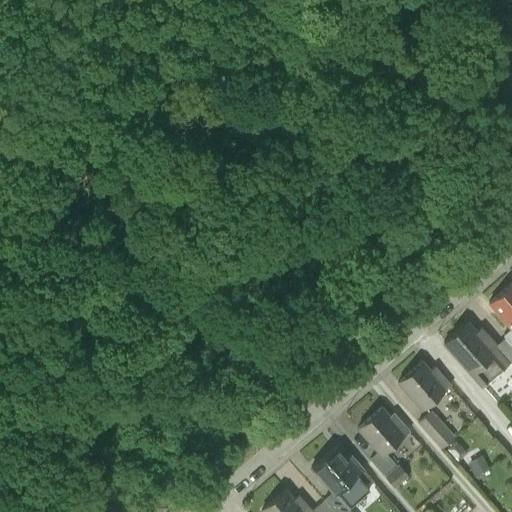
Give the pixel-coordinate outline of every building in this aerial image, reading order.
[(511,278),(486,301),(510,329),(511,330),(511,278)] [(492,398),(511,380),(511,361),(497,345),(482,328),(477,333),(467,322),(444,343),(492,398)] [(511,330),(510,329),(503,335),(505,338),(511,345),(511,330)] [(511,345),(505,338),(497,345),(511,361),(511,345)] [(417,361),(395,381),(422,410),(448,385),(433,369),(428,373),(417,361)] [(376,406),(354,426),(377,452),(380,455),(383,453),(407,431),(392,414),(387,418),(376,406)] [(452,436),(428,411),(418,420),(441,446),(452,436)] [(368,459),(380,473),(392,463),(383,453),(380,455),(377,452),(368,459)] [(334,453),(315,469),(333,490),(348,507),(368,490),(357,477),(360,474),(350,463),(345,467),(334,453)] [(480,456),(469,462),(474,473),(485,467),(480,456)] [(392,463),(380,473),(397,492),(410,481),(394,462),(392,463)] [(283,486),(257,508),(260,511),(309,511),(312,510),(311,509),(299,495),(295,499),(283,486)] [(333,490),(324,498),(336,511),(352,511),(348,507),(333,490)] [(336,511),(324,498),(311,509),(312,510),(309,511),(336,511)]
